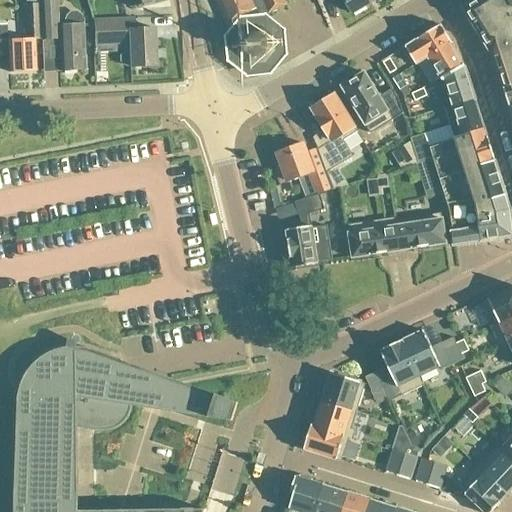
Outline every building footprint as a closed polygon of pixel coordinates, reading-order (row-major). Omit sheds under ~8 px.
[(59,24),(57,0),(39,0),(39,1),(39,4),(41,4),(43,31),(43,40),(59,39),(61,70),(85,70),(83,25),(84,19),(81,14),(76,11),(70,11),(66,15),(64,20),(64,24),(59,24)] [(283,0),(215,0),(231,35),(237,38),(238,54),(250,66),(264,64),(275,51),(273,36),(262,27),(260,28),(258,15),(264,14),(285,4),(283,0)] [(344,0),(352,14),(376,0),(344,0)] [(405,47),(397,51),(424,134),(411,138),(419,163),(432,158),(449,211),(452,231),(454,246),(511,236),(511,0),(476,0),(464,8),(440,25),(417,39),(417,40),(405,47)] [(39,4),(25,5),(24,5),(26,40),(9,41),(10,72),(37,71),(35,40),(43,40),(43,31),(41,4),(39,4)] [(130,19),(105,20),(104,19),(93,19),(94,46),(130,44),(130,50),(126,50),(122,52),(120,56),(120,61),(122,66),(126,67),(131,67),(157,66),(155,28),(130,29),(130,19)] [(397,69),(390,58),(383,62),(390,74),(397,69)] [(343,86),(371,133),(403,113),(399,99),(392,88),(383,94),(377,93),(364,72),(343,86)] [(407,85),(400,74),(393,79),(400,90),(407,85)] [(319,150),(327,172),(353,156),(344,140),(357,131),(334,94),(312,108),(332,141),(319,149),(319,150)] [(327,172),(319,150),(307,154),(303,144),(277,154),(282,168),(276,170),(281,184),(308,174),(317,195),(333,188),(327,172)] [(295,202),(303,227),(287,230),(288,239),(290,258),(291,258),(292,267),(318,264),(317,261),(332,259),(327,226),(312,228),(312,226),(310,214),(325,209),(320,194),(295,202)] [(442,213),(396,220),(401,250),(412,248),(412,249),(429,246),(429,245),(446,244),(442,213)] [(396,220),(395,217),(348,224),(353,257),(370,254),(370,255),(388,252),(401,250),(396,220)] [(511,285),(510,289),(484,302),(494,323),(495,324),(511,315),(511,285)] [(494,323),(490,325),(491,326),(501,348),(501,349),(510,344),(511,342),(511,315),(495,324),(494,323)] [(453,364),(443,342),(432,347),(424,330),(403,340),(402,340),(423,385),(424,385),(420,376),(439,367),(441,370),(453,364)] [(457,343),(454,337),(443,342),(453,364),(464,359),(462,354),(457,343)] [(469,350),(464,339),(457,343),(462,354),(469,350)] [(402,396),(423,385),(402,340),(380,350),(388,368),(379,372),(375,364),(374,365),(379,377),(385,388),(389,397),(400,392),(402,396)] [(19,394),(14,511),(204,511),(206,509),(78,511),(77,426),(91,429),(99,430),(103,430),(106,430),(109,430),(112,429),(114,428),(117,427),(119,426),(121,424),(123,423),(125,420),(127,418),(128,416),(129,413),(130,411),(131,408),(131,405),(131,402),(131,400),(130,397),(129,394),(128,392),(126,389),(124,387),(122,385),(120,383),(118,382),(115,381),(121,362),(98,352),(95,350),(91,349),(87,348),(82,347),(78,347),(74,347),(70,347),(66,347),(62,348),(58,349),(54,351),(50,352),(46,354),(43,357),(39,359),(36,362),(33,365),(31,368),(28,371),(26,375),(24,379),(22,383),(21,387),(20,390),(19,394)] [(481,370),(466,378),(471,389),(487,382),(481,370)] [(357,411),(366,383),(331,373),(323,400),(357,411)] [(374,391),(384,387),(377,373),(368,378),(374,391)] [(482,384),(471,389),(475,396),(485,392),(486,391),(482,384)] [(353,424),(357,411),(323,400),(315,425),(312,424),(311,425),(353,438),(356,430),(351,429),(352,426),(353,426),(354,424),(353,424)] [(469,409),(464,415),(473,423),(478,417),(469,409)] [(353,438),(311,425),(304,449),(342,461),(349,438),(353,439),(353,438)] [(392,448),(417,457),(419,451),(414,450),(403,427),(399,426),(392,448)] [(497,445),(497,446),(511,460),(511,436),(501,448),(497,445)] [(511,460),(497,446),(478,466),(507,494),(511,488),(511,460)] [(399,476),(406,453),(394,450),(387,472),(399,476)] [(418,457),(406,453),(399,476),(410,480),(418,457)] [(428,485),(435,462),(423,459),(416,482),(428,485)] [(435,462),(428,485),(440,489),(447,466),(435,462)] [(478,466),(458,487),(485,511),(490,511),(501,502),(500,501),(507,494),(478,466)] [(301,511),(315,511),(324,485),(312,481),(313,479),(300,475),(299,477),(296,476),(290,493),(294,494),(289,508),(301,511)] [(341,511),(348,492),(324,485),(315,511),(341,511)] [(368,511),(372,500),(348,492),(341,511),(368,511)] [(372,500),(368,511),(394,511),(396,507),(372,500)]
